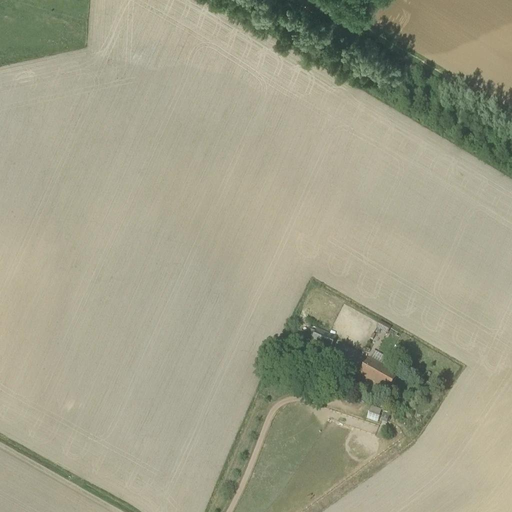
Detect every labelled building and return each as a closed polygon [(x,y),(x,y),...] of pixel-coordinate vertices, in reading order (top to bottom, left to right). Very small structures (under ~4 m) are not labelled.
[(380,322),(378,327),(388,333),(391,328),(380,322)] [(310,346),(329,354),(336,337),(318,329),(316,333),(310,330),(306,341),(311,343),(310,346)] [(301,354),(294,370),(308,376),(314,360),(301,354)] [(357,381),(372,389),(385,367),(370,358),(357,381)] [(385,367),(372,389),(387,397),(399,375),(385,367)] [(415,373),(407,369),(404,374),(417,381),(421,374),(416,371),(415,373)] [(371,408),(369,414),(379,417),(381,411),(371,408)]
